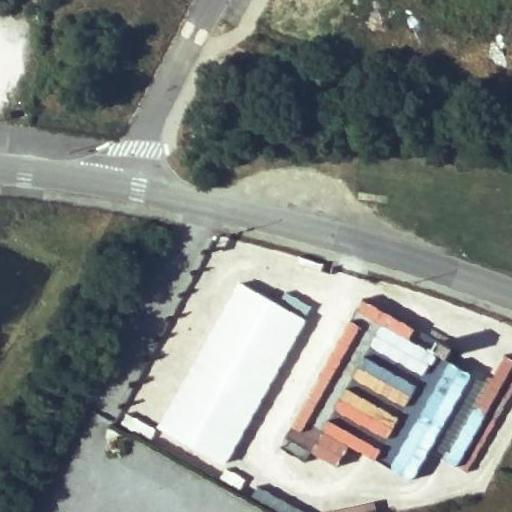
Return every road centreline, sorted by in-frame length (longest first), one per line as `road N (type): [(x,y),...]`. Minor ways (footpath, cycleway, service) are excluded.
road 1 (unclassified): [(0,166),(292,222),(511,292)]
road 2 (residential): [(215,0),(156,127)]
